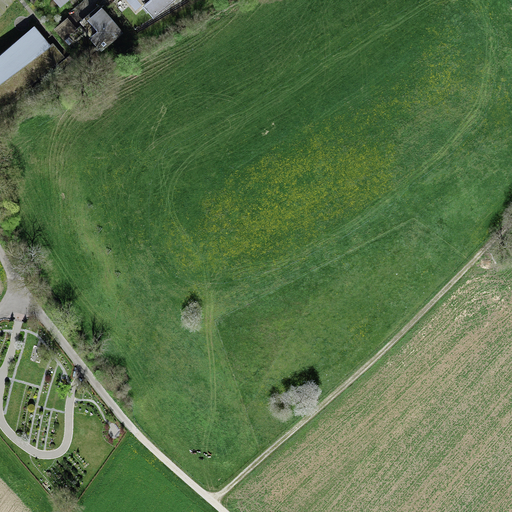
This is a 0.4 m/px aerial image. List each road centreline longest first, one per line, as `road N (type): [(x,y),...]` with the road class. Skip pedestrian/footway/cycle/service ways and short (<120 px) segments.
road 1 (track): [(213,499),(317,411),(511,222)]
road 2 (track): [(32,313),(134,430),(228,511)]
